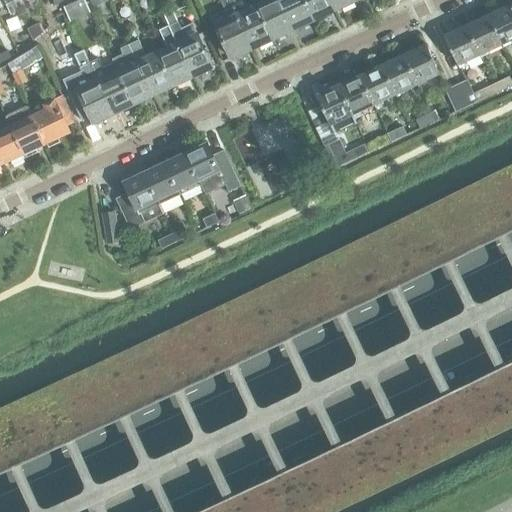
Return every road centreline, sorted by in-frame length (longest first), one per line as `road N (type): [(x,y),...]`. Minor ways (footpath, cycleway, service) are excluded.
road 1 (motorway): [(511,243),(0,479)]
road 2 (residential): [(0,213),(438,0)]
road 3 (motorway): [(169,511),(511,348)]
